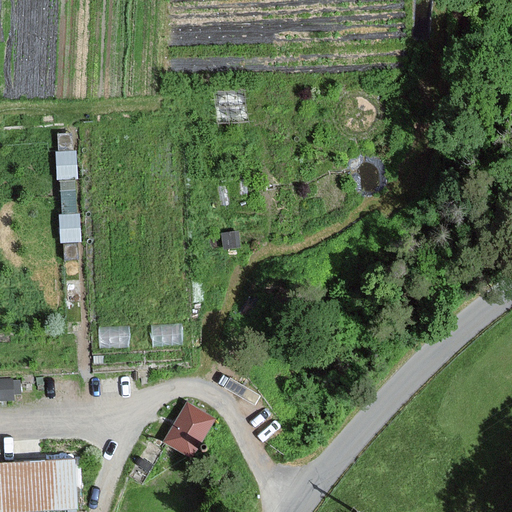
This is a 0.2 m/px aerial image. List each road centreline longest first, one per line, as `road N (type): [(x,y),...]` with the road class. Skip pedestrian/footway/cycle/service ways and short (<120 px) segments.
road 1 (track): [(95,511),(125,439),(154,403),(192,387),(226,407),(292,511)]
road 2 (tertiary): [(295,511),(384,401),(511,292)]
road 3 (track): [(0,422),(154,403)]
